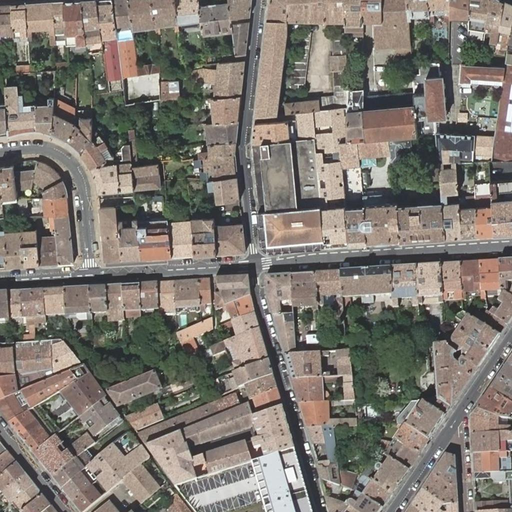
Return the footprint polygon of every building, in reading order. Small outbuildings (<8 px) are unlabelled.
[(96,0),(94,0),(82,1),(87,43),(89,54),(104,53),(103,45),(96,0)] [(113,0),(96,0),(103,45),(104,53),(109,92),(124,90),(119,44),(113,0)] [(128,0),(113,0),(119,44),(124,90),(126,107),(160,100),(159,76),(159,72),(139,75),(137,67),(133,31),(128,0)] [(152,0),(128,0),(133,31),(156,28),(152,0)] [(175,0),(152,0),(156,28),(160,27),(160,23),(174,21),(175,25),(178,25),(177,17),(175,0)] [(198,0),(175,0),(177,17),(178,25),(182,24),(182,20),(198,17),(198,22),(201,22),(199,6),(198,0)] [(229,0),(229,2),(231,18),(232,24),(250,22),(250,16),(252,0),(229,0)] [(270,0),(268,21),(287,21),(289,0),(270,0)] [(289,0),(287,21),(288,22),(327,22),(336,22),(345,23),(344,0),(289,0)] [(344,0),(345,23),(346,31),(363,30),(363,21),(362,0),(344,0)] [(362,0),(363,21),(375,21),(376,46),(411,45),(409,21),(407,0),(362,0)] [(428,0),(407,0),(409,21),(412,21),(411,17),(426,16),(427,20),(429,20),(429,15),(429,7),(428,0)] [(450,0),(428,0),(429,7),(429,15),(429,20),(429,22),(434,22),(434,15),(445,15),(445,22),(450,22),(450,16),(450,14),(450,6),(450,0)] [(450,0),(450,6),(450,14),(450,16),(461,16),(469,17),(470,16),(470,0),(450,0)] [(490,0),(470,0),(470,16),(488,19),(490,0)] [(504,0),(503,0),(490,0),(488,19),(487,22),(486,27),(485,33),(492,34),(490,43),(497,44),(500,29),(504,0)] [(501,48),(508,49),(509,43),(510,33),(511,25),(511,3),(504,0),(500,29),(504,30),(501,48)] [(82,1),(65,2),(67,33),(68,45),(87,43),(82,1)] [(65,2),(53,3),(56,34),(57,41),(67,40),(67,33),(65,2)] [(199,6),(201,22),(203,33),(233,30),(232,24),(231,18),(229,2),(199,6)] [(53,3),(26,4),(27,27),(28,40),(32,39),(32,31),(49,29),(51,45),(57,45),(56,34),(53,3)] [(26,4),(12,5),(13,14),(13,24),(14,41),(28,40),(27,27),(26,4)] [(12,5),(0,6),(0,34),(0,38),(1,41),(4,41),(4,35),(11,35),(12,41),(14,41),(13,24),(13,14),(12,5)] [(488,19),(470,16),(469,17),(469,20),(469,30),(485,33),(486,27),(487,22),(488,19)] [(268,21),(262,71),(283,73),(288,33),(288,22),(287,21),(268,21)] [(232,24),(233,30),(236,54),(246,53),(250,22),(232,24)] [(299,30),(293,89),(305,91),(311,32),(299,30)] [(347,55),(346,32),(332,33),(333,55),(347,55)] [(505,67),(503,81),(495,136),(494,145),(493,155),(492,160),(511,160),(511,43),(509,43),(508,49),(505,67)] [(246,53),(236,54),(230,55),(231,62),(245,60),(246,53)] [(347,55),(333,55),(331,55),(331,71),(334,71),(348,71),(347,55)] [(231,62),(219,63),(218,70),(244,74),(245,60),(231,62)] [(414,91),(415,104),(416,113),(418,135),(436,133),(441,133),(440,118),(447,117),(443,75),(440,75),(439,63),(430,62),(412,61),(413,82),(414,82),(414,91)] [(69,62),(58,63),(57,71),(69,70),(69,62)] [(160,64),(137,67),(139,75),(159,72),(161,72),(160,64)] [(480,66),(467,65),(462,64),(461,81),(472,82),(472,79),(503,81),(505,67),(493,66),(480,66)] [(192,81),(209,83),(211,69),(207,69),(205,69),(193,71),(192,81)] [(218,70),(217,84),(216,91),(215,98),(242,96),(242,89),(244,74),(218,70)] [(262,71),(256,116),(278,114),(283,73),(262,71)] [(349,84),(348,71),(334,71),(335,95),(304,98),(304,100),(320,99),(321,110),(345,107),(348,107),(349,90),(349,84)] [(159,76),(160,100),(161,102),(179,101),(179,92),(179,74),(163,76),(159,76)] [(18,85),(6,86),(7,97),(7,102),(7,106),(7,107),(8,112),(10,135),(11,135),(12,134),(14,134),(15,133),(16,133),(17,133),(19,132),(20,132),(21,132),(23,132),(25,131),(27,131),(29,131),(31,131),(32,131),(34,131),(36,130),(38,130),(37,106),(37,104),(32,104),(32,110),(20,111),(18,85)] [(363,88),(349,90),(348,107),(348,110),(348,115),(348,135),(348,141),(358,141),(366,140),(389,138),(413,136),(418,135),(416,113),(415,104),(363,109),(363,88)] [(242,96),(215,98),(208,99),(209,102),(212,102),(213,120),(208,120),(209,124),(239,121),(242,96)] [(37,106),(38,130),(39,131),(40,131),(41,131),(42,131),(43,131),(44,132),(45,132),(46,132),(47,132),(48,133),(49,133),(50,133),(51,134),(52,134),(53,134),(54,114),(55,97),(50,98),(50,105),(37,106)] [(67,142),(68,142),(75,124),(75,118),(76,108),(55,97),(54,114),(53,134),(54,135),(55,136),(56,136),(57,136),(59,137),(60,137),(61,138),(62,138),(63,139),(64,140),(65,140),(66,140),(66,141),(67,141),(67,142)] [(296,112),(321,110),(320,99),(304,100),(285,102),(286,113),(296,112)] [(0,135),(10,135),(8,112),(7,107),(0,107),(0,135)] [(316,137),(317,147),(325,147),(326,152),(341,150),(340,142),(339,137),(348,135),(348,115),(344,115),(345,107),(321,110),(296,112),(297,119),(299,139),(316,137)] [(80,118),(75,118),(75,122),(75,124),(68,142),(69,143),(70,143),(71,144),(72,145),(73,145),(73,146),(74,147),(75,148),(76,149),(77,149),(78,150),(79,151),(79,152),(80,152),(80,153),(93,140),(92,131),(92,118),(82,118),(80,118)] [(289,120),(255,124),(253,144),(291,140),(289,120)] [(209,124),(206,124),(208,144),(237,142),(239,121),(209,124)] [(90,166),(90,167),(104,165),(107,160),(107,159),(114,157),(105,143),(109,140),(99,128),(95,131),(94,130),(92,131),(93,140),(80,153),(81,154),(82,155),(83,156),(84,157),(85,158),(85,159),(86,160),(87,161),(88,162),(88,163),(89,164),(89,165),(90,166)] [(134,132),(129,132),(130,144),(131,162),(132,167),(134,190),(160,188),(158,164),(137,167),(134,132)] [(441,133),(436,133),(439,161),(440,161),(444,161),(452,161),(457,161),(473,161),(474,153),(493,155),(494,145),(495,136),(475,135),(441,133)] [(413,136),(389,138),(391,154),(392,160),(401,159),(404,155),(404,150),(407,147),(414,146),(413,136)] [(269,251),(326,247),(324,224),(324,222),(323,208),(322,197),(319,170),(319,169),(317,151),(317,147),(316,137),(299,139),(291,140),(253,144),(252,149),(261,229),(262,245),(269,251)] [(358,141),(348,141),(340,142),(341,150),(342,159),(359,157),(391,154),(389,138),(366,140),(358,141)] [(235,154),(237,142),(208,144),(209,152),(199,153),(200,159),(204,158),(235,154)] [(99,193),(134,190),(132,167),(131,162),(130,144),(124,145),(121,148),(122,160),(114,161),(114,157),(107,159),(107,160),(104,165),(90,167),(91,168),(91,169),(92,170),(93,171),(93,172),(94,174),(94,175),(94,176),(95,177),(95,179),(96,181),(96,183),(97,184),(97,186),(97,188),(97,190),(98,192),(98,193),(99,193)] [(324,151),(317,151),(322,197),(345,196),(342,161),(325,162),(324,151)] [(200,159),(199,158),(201,171),(206,171),(208,171),(213,170),(214,180),(238,177),(235,154),(204,158),(200,159)] [(360,165),(359,157),(342,159),(342,161),(342,164),(342,167),(360,165)] [(40,161),(38,161),(36,170),(34,181),(46,190),(63,180),(63,179),(62,178),(61,176),(60,175),(59,174),(58,172),(56,171),(55,170),(54,169),(52,168),(51,167),(49,166),(47,165),(46,164),(44,163),(42,162),(40,161)] [(459,192),(457,161),(452,161),(453,166),(445,167),(444,161),(440,161),(441,183),(443,203),(446,239),(462,237),(460,210),(460,203),(448,204),(448,193),(459,192)] [(14,166),(0,167),(0,181),(3,203),(18,201),(18,199),(18,196),(17,196),(16,189),(15,172),(14,166)] [(34,181),(36,170),(15,172),(16,189),(26,188),(28,199),(29,199),(30,198),(32,187),(34,181)] [(240,200),(238,177),(214,180),(209,181),(210,190),(216,189),(217,199),(212,199),(212,204),(218,203),(230,201),(240,200)] [(64,181),(63,180),(46,190),(39,194),(39,198),(44,198),(68,196),(68,195),(68,194),(68,193),(68,192),(67,191),(67,190),(67,189),(67,188),(66,187),(66,186),(66,185),(65,184),(65,183),(64,182),(64,181)] [(511,180),(491,182),(491,183),(492,200),(493,208),(495,235),(511,233),(511,180)] [(491,183),(475,184),(476,208),(478,236),(495,235),(493,208),(492,200),(491,183)] [(393,242),(401,242),(398,206),(398,203),(396,203),(396,202),(390,203),(389,191),(382,192),(382,195),(363,196),(364,205),(365,207),(368,244),(393,242)] [(68,196),(44,198),(46,216),(50,216),(55,215),(69,214),(67,196),(68,196)] [(462,237),(478,236),(475,196),(459,198),(462,237)] [(18,199),(18,201),(20,217),(28,217),(26,199),(18,199)] [(446,239),(443,203),(406,205),(398,206),(401,242),(408,241),(446,239)] [(346,205),(323,208),(326,247),(350,245),(346,209),(346,205)] [(106,261),(123,260),(120,238),(119,221),(117,206),(100,207),(103,239),(106,261)] [(350,245),(368,244),(365,207),(346,208),(346,209),(347,222),(350,245)] [(74,263),(69,214),(55,215),(57,238),(59,264),(74,263)] [(57,238),(55,215),(50,216),(52,239),(38,239),(38,245),(40,265),(59,264),(57,238)] [(193,222),(195,256),(217,254),(215,225),(214,218),(192,220),(193,222)] [(123,260),(141,259),(138,227),(138,222),(138,219),(133,220),(134,226),(124,227),(123,221),(119,221),(120,238),(123,260)] [(168,257),(172,257),(169,228),(169,224),(168,220),(165,220),(138,222),(138,227),(141,259),(168,257)] [(169,228),(172,257),(195,256),(193,222),(169,224),(169,228)] [(246,252),(243,224),(215,225),(217,254),(246,252)] [(6,232),(6,230),(1,231),(1,236),(0,236),(0,267),(9,267),(6,232)] [(37,231),(22,232),(23,239),(24,246),(22,246),(24,266),(40,265),(38,245),(38,239),(37,231)] [(23,239),(22,232),(6,232),(9,267),(24,266),(22,246),(24,246),(23,239)] [(511,259),(499,261),(500,282),(501,289),(504,292),(506,292),(505,282),(511,281),(511,259)] [(499,261),(480,262),(482,291),(482,299),(482,307),(488,307),(486,302),(486,299),(485,296),(485,295),(485,291),(498,290),(498,295),(501,297),(504,292),(501,289),(500,282),(499,261)] [(480,262),(460,263),(462,299),(463,300),(467,300),(466,292),(482,291),(480,262)] [(460,263),(441,265),(443,296),(443,300),(447,300),(455,299),(462,299),(460,263)] [(441,265),(416,266),(418,297),(419,305),(423,305),(422,297),(439,296),(439,303),(443,303),(443,300),(443,296),(441,265)] [(416,266),(391,268),(393,294),(393,299),(393,300),(394,308),(399,307),(399,299),(412,298),(413,306),(419,306),(419,305),(418,297),(416,266)] [(391,268),(341,271),(343,298),(343,306),(350,306),(349,297),(364,296),(393,294),(391,268)] [(341,271),(314,273),(314,284),(317,284),(318,305),(318,306),(324,306),(324,298),(322,298),(321,296),(338,295),(338,298),(334,299),(336,317),(344,316),(343,306),(343,298),(341,271)] [(314,273),(291,274),(293,305),(293,307),(314,305),(314,310),(319,310),(318,306),(318,305),(317,284),(314,284),(314,273)] [(269,300),(273,315),(282,315),(281,306),(293,305),(291,274),(266,276),(269,300)] [(249,277),(215,279),(217,282),(221,293),(226,306),(251,296),(249,277)] [(199,280),(175,282),(176,312),(177,313),(178,314),(180,314),(182,313),(182,311),(182,306),(195,305),(195,311),(197,313),(198,313),(198,309),(201,308),(199,280)] [(210,280),(199,280),(201,308),(198,309),(198,313),(199,313),(199,312),(200,312),(201,312),(201,311),(205,311),(205,305),(212,304),(210,280)] [(175,282),(158,283),(159,309),(160,313),(176,312),(175,282)] [(158,283),(140,284),(141,311),(142,317),(146,316),(146,310),(155,310),(155,316),(160,316),(160,313),(159,309),(158,283)] [(140,284),(122,285),(125,312),(125,318),(142,317),(141,311),(140,284)] [(122,285),(106,286),(108,312),(109,322),(125,321),(125,318),(125,312),(122,285)] [(106,286),(90,287),(92,313),(108,312),(106,286)] [(90,287),(64,289),(66,315),(77,314),(77,318),(80,320),(93,320),(92,313),(90,287)] [(64,289),(44,290),(46,316),(46,317),(46,321),(49,320),(49,316),(66,315),(64,289)] [(44,290),(32,291),(34,318),(35,325),(35,328),(39,327),(39,324),(46,323),(46,321),(46,317),(46,316),(44,290)] [(32,291),(21,292),(23,319),(23,323),(23,326),(28,326),(30,325),(35,325),(34,318),(32,291)] [(8,292),(0,292),(0,323),(10,323),(10,319),(8,292)] [(21,292),(8,292),(10,319),(10,323),(11,324),(13,324),(12,319),(18,319),(18,324),(23,323),(23,319),(21,292)] [(506,292),(504,292),(501,297),(499,300),(494,307),(490,313),(508,325),(511,318),(511,296),(510,295),(506,292)] [(233,321),(255,312),(251,296),(226,306),(221,293),(216,293),(217,310),(226,306),(233,321)] [(394,308),(393,300),(385,301),(385,308),(394,308)] [(478,311),(474,318),(500,336),(508,325),(490,313),(487,311),(484,315),(479,311),(478,311)] [(238,337),(260,329),(255,312),(233,321),(227,323),(220,326),(221,330),(234,324),(238,337)] [(463,323),(458,330),(489,352),(500,336),(474,318),(469,315),(463,312),(455,317),(459,320),(463,323)] [(282,315),(273,315),(285,355),(296,355),(294,314),(282,315)] [(202,323),(178,334),(182,343),(188,357),(191,356),(198,353),(192,339),(214,329),(213,318),(202,323)] [(248,367),(269,360),(260,329),(238,337),(224,343),(226,348),(233,345),(240,361),(233,364),(236,372),(248,367)] [(452,338),(445,333),(446,344),(447,344),(448,347),(466,359),(466,360),(478,368),(489,352),(458,330),(452,338)] [(110,335),(94,336),(95,349),(111,345),(110,338),(110,335)] [(320,345),(319,335),(308,336),(309,346),(320,345)] [(0,345),(0,378),(54,370),(55,377),(83,366),(65,343),(66,342),(65,341),(63,341),(48,342),(36,343),(25,343),(15,344),(12,344),(0,345)] [(224,343),(210,348),(214,356),(225,352),(225,350),(225,349),(226,348),(224,343)] [(446,344),(436,345),(439,397),(435,397),(430,406),(445,416),(478,368),(466,360),(466,359),(448,347),(447,344),(446,344)] [(209,349),(204,351),(207,359),(214,356),(210,348),(209,349)] [(350,350),(347,351),(338,351),(341,376),(343,376),(352,376),(350,350)] [(151,357),(157,371),(168,366),(162,352),(161,352),(151,357)] [(296,355),(285,355),(292,379),(322,378),(330,377),(329,373),(322,373),(321,357),(328,356),(328,352),(321,353),(320,353),(296,355)] [(245,385),(273,375),(269,360),(248,367),(236,372),(233,373),(235,379),(229,381),(232,387),(238,385),(239,388),(243,386),(245,385)] [(511,365),(508,363),(498,379),(511,389),(511,365)] [(18,393),(0,400),(0,410),(10,423),(31,410),(48,400),(61,392),(91,374),(85,366),(83,366),(44,382),(18,393)] [(55,377),(54,370),(0,378),(0,400),(18,393),(44,382),(55,377)] [(155,371),(108,391),(119,406),(126,417),(139,412),(134,400),(162,389),(155,371)] [(106,397),(91,374),(61,392),(81,417),(105,398),(106,397)] [(165,396),(201,381),(198,375),(164,389),(163,391),(165,396)] [(277,390),(273,375),(245,385),(246,388),(247,391),(243,392),(246,401),(248,400),(250,400),(277,390)] [(322,378),(292,379),(299,403),(323,402),(328,401),(330,401),(330,395),(325,396),(323,397),(322,382),(324,383),(329,383),(329,382),(344,381),(344,398),(341,398),(341,401),(345,401),(355,400),(352,376),(343,376),(341,376),(338,376),(330,377),(322,378)] [(490,389),(477,408),(499,416),(503,417),(511,418),(511,389),(498,379),(490,389)] [(259,415),(282,407),(277,390),(250,400),(248,400),(249,404),(254,402),(259,415)] [(140,437),(146,446),(181,432),(242,407),(237,396),(140,437)] [(430,406),(435,397),(429,399),(423,401),(427,403),(430,406)] [(105,398),(81,417),(96,437),(101,433),(110,426),(115,422),(117,424),(118,426),(123,422),(105,398)] [(407,425),(429,440),(445,416),(430,406),(427,403),(423,401),(422,400),(413,401),(411,401),(400,418),(396,418),(397,425),(398,424),(404,424),(406,424),(407,425)] [(345,404),(345,401),(341,401),(330,401),(328,401),(323,402),(299,403),(306,427),(334,426),(334,428),(338,428),(357,426),(357,420),(357,419),(329,420),(328,405),(345,404)] [(254,402),(249,404),(254,417),(259,415),(254,402)] [(254,417),(249,404),(242,407),(181,432),(146,446),(175,487),(197,480),(211,475),(251,462),(264,458),(295,449),(288,428),(282,407),(259,415),(254,417)] [(139,412),(126,417),(136,431),(164,420),(157,405),(139,412)] [(499,416),(477,408),(471,418),(472,434),(511,431),(511,425),(511,426),(498,426),(499,416)] [(31,410),(10,423),(19,435),(36,422),(29,414),(32,412),(31,410)] [(357,419),(357,420),(364,419),(364,412),(356,412),(357,419)] [(36,422),(19,435),(25,442),(41,429),(36,422)] [(420,454),(429,440),(407,425),(406,424),(404,424),(398,424),(398,427),(403,427),(395,437),(420,454)] [(334,426),(306,427),(311,445),(326,443),(328,461),(317,463),(318,467),(322,466),(322,467),(323,467),(323,468),(324,468),(324,469),(325,469),(326,469),(327,469),(328,469),(328,468),(329,468),(330,467),(330,466),(330,465),(338,464),(334,432),(334,428),(334,426)] [(41,429),(25,442),(34,453),(53,438),(52,436),(49,439),(41,429)] [(98,458),(95,461),(92,464),(81,472),(62,489),(73,502),(99,481),(108,492),(122,481),(142,465),(151,458),(132,431),(131,432),(120,439),(105,452),(100,456),(98,458)] [(511,431),(472,434),(473,453),(481,453),(506,451),(505,441),(511,440),(511,431)] [(57,441),(54,438),(53,438),(34,453),(53,477),(73,462),(86,451),(93,446),(96,443),(89,434),(72,447),(69,450),(74,457),(71,459),(63,449),(57,441)] [(409,470),(420,454),(395,437),(392,443),(384,454),(389,457),(399,463),(409,470)] [(392,443),(378,441),(380,451),(384,454),(392,443)] [(312,511),(295,449),(251,462),(266,511),(312,511)] [(8,451),(0,457),(0,476),(17,463),(8,451)] [(73,462),(53,477),(62,489),(81,472),(92,464),(95,461),(88,452),(86,451),(73,462)] [(481,453),(473,453),(474,473),(482,472),(499,471),(511,471),(511,458),(511,456),(511,452),(511,451),(506,451),(481,453)] [(446,454),(433,473),(450,485),(457,484),(455,456),(446,454)] [(392,494),(409,470),(399,463),(389,457),(383,466),(381,464),(380,464),(379,464),(379,463),(378,463),(375,468),(375,469),(375,470),(376,470),(376,471),(379,472),(373,481),(392,494)] [(25,473),(17,463),(0,476),(0,477),(8,488),(25,473)] [(321,480),(340,486),(338,464),(330,465),(330,466),(330,467),(329,468),(328,468),(328,469),(327,469),(326,469),(325,469),(324,469),(324,468),(323,468),(323,467),(322,467),(322,466),(318,467),(321,480)] [(161,488),(142,465),(122,481),(138,500),(141,504),(161,488)] [(511,509),(511,470),(511,471),(499,471),(482,472),(474,473),(475,479),(491,478),(496,482),(507,481),(507,479),(510,479),(511,479),(511,507),(511,508),(511,510),(511,509)] [(383,509),(392,494),(373,481),(372,480),(368,477),(371,473),(367,471),(365,475),(362,476),(359,480),(359,483),(357,486),(353,484),(357,474),(340,471),(342,486),(345,487),(357,491),(362,495),(383,509)] [(8,488),(3,492),(12,502),(34,484),(25,473),(8,488)] [(433,473),(423,489),(444,504),(448,504),(458,503),(457,484),(450,485),(433,473)] [(8,488),(0,477),(0,487),(3,492),(8,488)] [(340,486),(321,480),(326,497),(339,501),(345,487),(342,486),(340,486)] [(99,481),(73,502),(80,511),(84,511),(108,492),(99,481)] [(17,511),(22,511),(43,495),(34,484),(12,502),(19,511),(17,511)] [(423,489),(412,505),(421,511),(458,511),(458,503),(448,504),(449,511),(445,511),(441,509),(444,504),(423,489)] [(359,511),(380,511),(383,509),(362,495),(357,491),(356,493),(356,495),(357,496),(360,498),(357,503),(353,500),(351,500),(349,501),(348,502),(348,505),(350,506),(359,511)] [(166,503),(173,511),(191,511),(177,494),(166,503)] [(43,511),(51,505),(43,495),(22,511),(43,511)] [(326,497),(330,511),(359,511),(350,506),(348,505),(339,501),(326,497)] [(119,511),(110,501),(97,511),(119,511)] [(17,511),(19,511),(12,502),(7,507),(11,511),(17,511)] [(477,511),(500,510),(500,502),(476,503),(477,511)]
